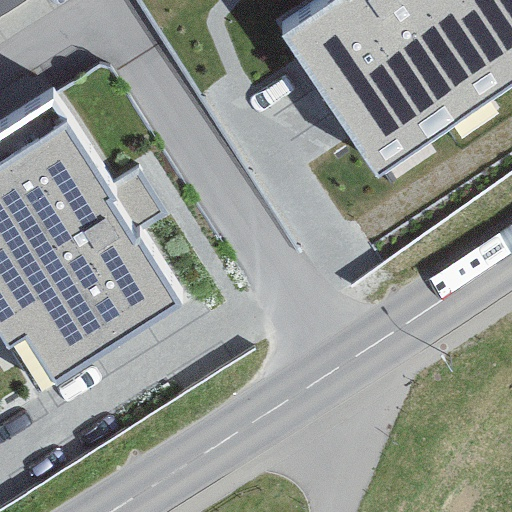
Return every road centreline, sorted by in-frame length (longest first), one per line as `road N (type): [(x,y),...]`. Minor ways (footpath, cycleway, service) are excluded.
road 1 (secondary): [(389,336),(107,511)]
road 2 (residential): [(317,511),(389,336)]
road 3 (secondary): [(511,260),(389,336)]
